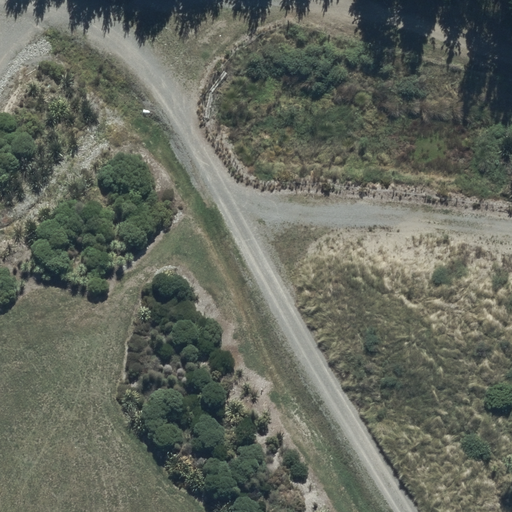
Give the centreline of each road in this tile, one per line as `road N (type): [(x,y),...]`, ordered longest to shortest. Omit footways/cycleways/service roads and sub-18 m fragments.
road 1 (track): [(226,190),(350,193),(511,214)]
road 2 (track): [(511,53),(325,0)]
